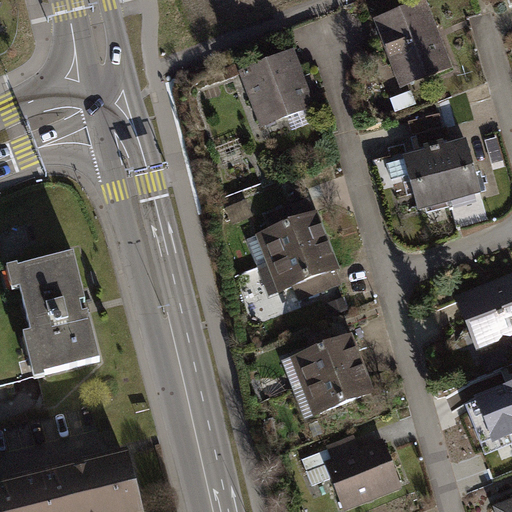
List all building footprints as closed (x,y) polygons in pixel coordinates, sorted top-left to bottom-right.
[(431,8),(377,23),(397,91),(450,75),(431,8)] [(291,55),(243,73),(262,121),(309,103),(291,55)] [(461,139),(409,161),(432,215),(484,193),(461,139)] [(317,211),(267,229),(291,295),(341,277),(317,211)] [(75,249),(14,264),(42,375),(101,360),(75,249)] [(511,277),(456,300),(474,347),(511,331),(511,277)] [(339,338),(285,362),(311,420),(364,396),(339,338)] [(511,381),(474,396),(493,443),(511,435),(511,381)] [(378,444),(333,459),(348,505),(393,490),(378,444)] [(0,511),(140,511),(143,511),(129,458),(0,491),(0,511)] [(511,511),(511,498),(495,504),(498,511),(511,511)]
